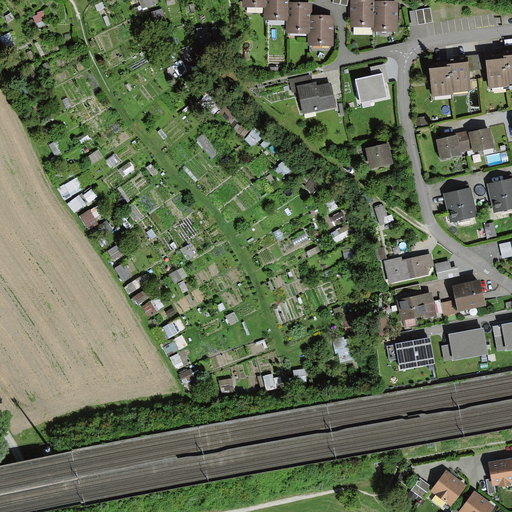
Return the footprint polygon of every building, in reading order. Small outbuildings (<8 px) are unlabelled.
[(265,0),(243,0),(243,8),(265,9),(265,0)] [(287,0),(266,0),(266,22),(287,22),(287,0)] [(374,0),(352,0),(352,28),(373,29),(374,0)] [(397,2),(375,2),(374,33),(396,33),(397,2)] [(310,5),(289,5),(288,35),(310,36),(310,5)] [(419,24),(434,22),(432,10),(417,12),(419,24)] [(39,26),(51,22),(47,11),(34,15),(39,26)] [(333,17),(311,17),(311,47),(332,48),(333,17)] [(12,34),(2,38),(9,51),(18,47),(12,34)] [(511,86),(511,48),(503,49),(507,87),(511,86)] [(503,49),(484,52),(490,90),(507,87),(503,49)] [(472,92),(466,54),(447,57),(454,94),(472,92)] [(447,57),(425,59),(431,97),(454,94),(447,57)] [(387,98),(382,76),(356,81),(361,104),(387,98)] [(328,83),(299,89),(304,112),(333,106),(328,83)] [(469,128),(474,154),(494,151),(489,125),(469,128)] [(438,138),(441,159),(457,156),(453,135),(438,138)] [(388,146),(368,148),(370,169),(390,167),(388,146)] [(489,155),(490,166),(511,162),(509,151),(489,155)] [(511,207),(511,180),(489,186),(494,211),(511,207)] [(445,196),(450,220),(473,215),(468,191),(445,196)] [(70,205),(76,214),(86,207),(80,198),(70,205)] [(382,228),(394,224),(388,207),(377,211),(382,228)] [(384,261),(389,284),(428,275),(427,268),(434,266),(431,254),(403,261),(402,257),(384,261)] [(450,261),(435,265),(439,281),(460,276),(458,267),(451,268),(450,261)] [(443,303),(446,316),(487,307),(481,281),(452,288),(455,300),(443,303)] [(397,301),(402,322),(425,317),(425,320),(437,317),(432,293),(397,301)] [(170,338),(187,330),(182,319),(165,328),(170,338)] [(511,323),(493,327),(497,352),(507,351),(507,352),(511,351),(511,323)] [(484,329),(448,336),(450,345),(441,346),(444,362),(453,360),(454,362),(489,356),(484,329)] [(166,348),(170,356),(189,346),(185,338),(166,348)] [(430,339),(387,347),(389,362),(398,360),(400,371),(435,365),(430,339)] [(511,475),(509,457),(486,462),(490,487),(511,483),(511,475)] [(461,485),(442,471),(426,492),(445,506),(461,485)] [(482,511),(488,504),(469,490),(453,511),(455,511),(482,511)]
